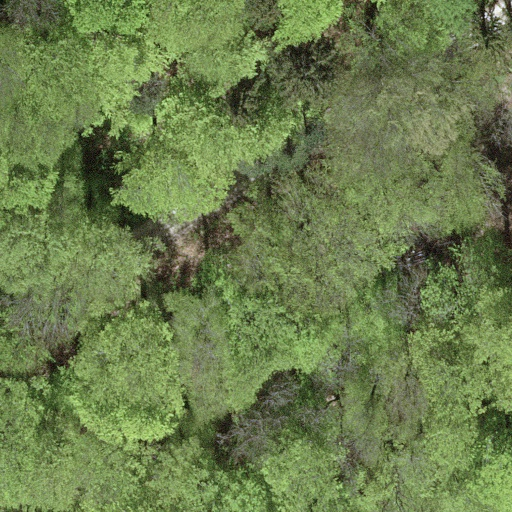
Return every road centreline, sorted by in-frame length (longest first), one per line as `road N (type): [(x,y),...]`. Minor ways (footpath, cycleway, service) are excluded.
road 1 (track): [(511,92),(24,511)]
road 2 (track): [(0,311),(187,209),(511,7)]
road 3 (track): [(355,224),(491,219)]
